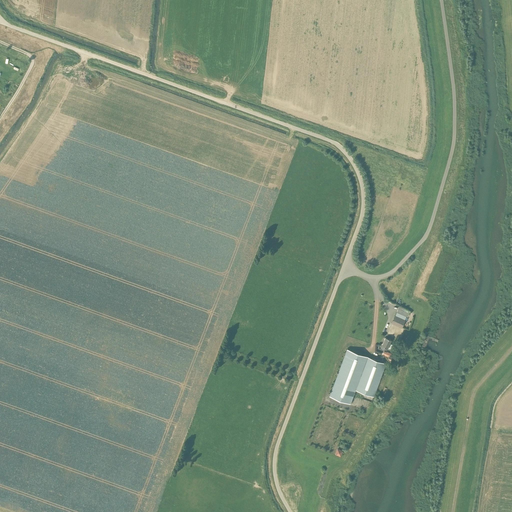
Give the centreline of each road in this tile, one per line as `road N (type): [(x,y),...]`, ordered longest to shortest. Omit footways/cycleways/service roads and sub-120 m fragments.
road 1 (unclassified): [(344,265),(363,196),(339,146),(0,20)]
road 2 (residential): [(344,265),(374,279),(390,274),(430,224),(452,134),(441,0)]
road 3 (unclassified): [(344,265),(275,453),(290,511)]
road 4 (track): [(452,511),(474,391),(511,349)]
